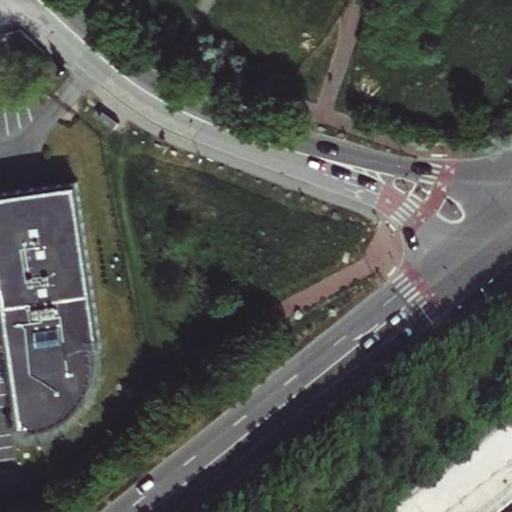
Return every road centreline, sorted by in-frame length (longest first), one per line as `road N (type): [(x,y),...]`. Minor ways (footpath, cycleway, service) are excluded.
road 1 (tertiary): [(444,256),(115,511)]
road 2 (tertiary): [(169,511),(484,272)]
road 3 (tertiary): [(237,132),(377,192),(444,256)]
road 4 (tertiary): [(37,0),(141,90),(237,132)]
road 5 (tertiary): [(447,178),(237,132)]
